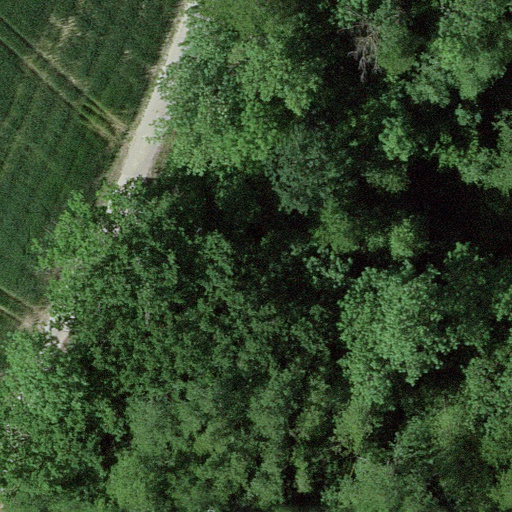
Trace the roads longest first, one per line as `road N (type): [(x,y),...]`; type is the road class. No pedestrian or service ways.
road 1 (track): [(24,511),(97,239)]
road 2 (track): [(197,0),(97,239)]
